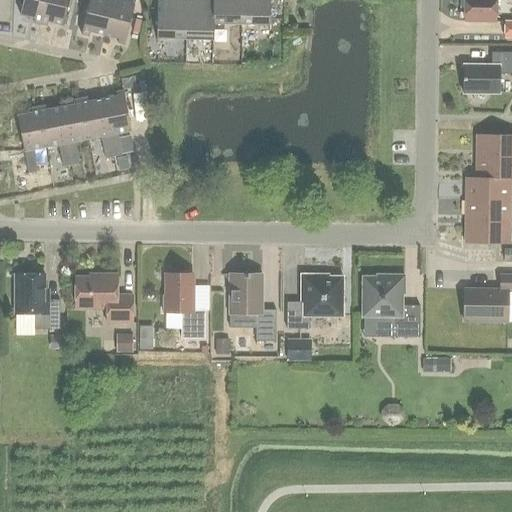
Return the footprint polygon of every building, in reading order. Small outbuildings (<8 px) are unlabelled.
[(40,25),(46,0),(23,0),(20,16),(35,19),(33,23),(40,25)] [(46,0),(40,25),(47,27),(48,23),(62,26),(63,27),(69,0),(46,0)] [(104,36),(113,0),(89,0),(81,36),(82,36),(82,35),(89,37),(90,33),(104,36)] [(125,46),(134,7),(121,3),(121,0),(113,0),(104,36),(118,40),(117,44),(125,46)] [(157,1),(156,40),(185,40),(185,0),(172,0),(172,2),(157,1)] [(185,0),(185,40),(213,41),(214,25),(213,2),(199,2),(199,0),(185,0)] [(213,0),(213,2),(214,25),(241,25),(241,0),(213,0)] [(241,0),(241,25),(270,26),(270,0),(241,0)] [(496,24),(496,0),(463,0),(464,23),(496,24)] [(511,75),(511,53),(491,54),(491,67),(463,66),(463,95),(499,95),(499,75),(511,75)] [(134,77),(120,80),(123,91),(137,87),(134,77)] [(116,98),(102,101),(114,159),(122,157),(118,135),(131,132),(123,92),(116,94),(116,98)] [(87,99),(80,101),(88,140),(101,138),(105,160),(114,159),(102,101),(88,104),(87,99)] [(74,106),(60,109),(71,167),(80,165),(75,143),(88,140),(80,101),(73,102),(74,106)] [(45,108),(38,109),(46,148),(59,146),(63,168),(71,167),(60,109),(46,112),(45,108)] [(32,115),(17,117),(28,175),(37,173),(33,151),(46,148),(38,109),(31,110),(32,115)] [(511,136),(476,136),(476,158),(511,158),(511,136)] [(126,158),(116,160),(118,173),(129,171),(126,158)] [(476,179),(476,180),(510,180),(510,181),(511,181),(511,158),(476,158),(476,179)] [(466,179),(466,201),(510,202),(510,181),(510,180),(476,180),(476,179),(466,179)] [(466,201),(465,223),(510,224),(510,202),(466,201)] [(465,223),(465,245),(509,246),(510,224),(465,223)] [(117,275),(100,275),(100,278),(75,278),(75,310),(107,310),(106,324),(132,324),(132,296),(117,296),(117,275)] [(193,275),(166,275),(166,297),(162,297),(162,314),(181,314),(181,340),(204,340),(204,312),(192,312),(193,275)] [(45,276),(15,276),(15,304),(15,317),(37,317),(38,329),(62,329),(62,300),(55,300),(55,294),(45,294),(45,276)] [(262,276),(230,276),(229,316),(256,316),(256,342),(276,343),(276,311),(262,311),(262,276)] [(328,276),(301,276),(301,304),(287,304),(287,330),(309,330),(309,318),(343,318),(343,278),(328,278),(328,276)] [(511,276),(500,276),(500,291),(464,290),(463,322),(508,323),(508,293),(511,293),(511,276)] [(404,277),(376,277),(376,278),(362,278),(362,318),(392,319),(392,338),(419,339),(419,307),(402,307),(402,296),(404,296),(404,277)] [(116,350),(133,350),(133,332),(116,332),(116,350)] [(64,336),(54,337),(55,350),(65,350),(64,341),(64,336)] [(230,356),(230,340),(216,340),(215,356),(230,356)] [(286,361),(311,361),(311,342),(287,342),(286,361)] [(423,360),(422,373),(432,373),(432,361),(423,360)] [(398,407),(388,407),(380,413),(380,419),(386,427),(398,427),(404,420),(404,413),(398,407)]
